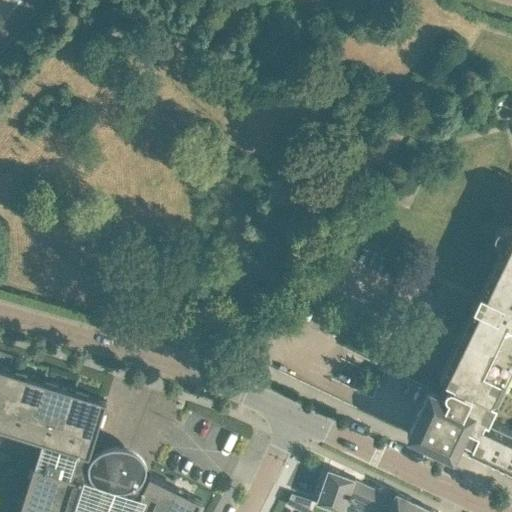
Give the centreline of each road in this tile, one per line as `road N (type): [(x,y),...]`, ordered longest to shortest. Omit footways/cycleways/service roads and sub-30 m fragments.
road 1 (tertiary): [(291,414),(0,313)]
road 2 (tertiary): [(492,511),(291,414)]
